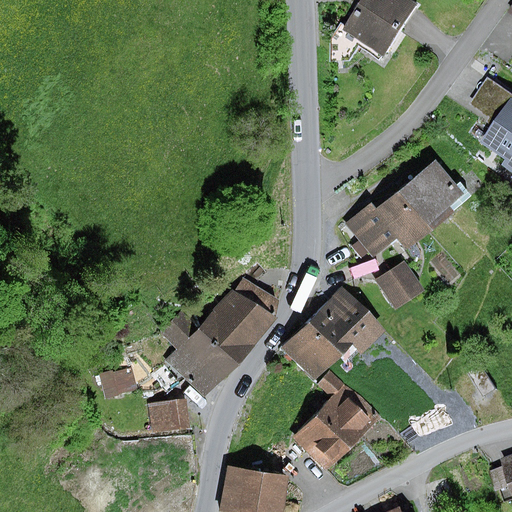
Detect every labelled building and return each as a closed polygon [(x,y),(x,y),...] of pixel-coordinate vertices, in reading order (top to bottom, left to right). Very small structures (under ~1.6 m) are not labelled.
[(362,0),(345,26),(343,29),(382,55),(416,5),(408,0),(362,0)] [(470,104),(497,121),(511,100),(511,99),(511,95),(487,79),(470,104)] [(511,100),(497,121),(482,142),(505,159),(501,165),(511,172),(511,100)] [(434,159),(397,190),(430,229),(471,195),(460,182),(456,185),(434,159)] [(372,203),(346,224),(359,241),(352,247),(361,259),(370,252),(374,257),(397,238),(406,249),(430,229),(397,190),(377,208),(372,203)] [(400,265),(374,280),(390,307),(416,291),(400,265)] [(214,311),(200,328),(239,364),(276,317),(279,301),(242,278),(234,292),(232,290),(213,310),(214,311)] [(342,290),(309,324),(341,356),(353,345),(361,353),(383,330),(342,290)] [(239,364),(200,328),(183,309),(159,332),(177,351),(165,361),(205,397),(239,364)] [(341,356),(309,324),(283,350),(315,382),(341,356)] [(164,368),(153,378),(166,393),(178,383),(164,368)] [(111,371),(98,374),(105,398),(137,389),(131,369),(112,374),(111,371)] [(332,398),(344,385),(330,372),(317,385),(332,398)] [(332,398),(293,437),(326,470),(378,417),(344,385),(332,398)] [(442,439),(461,428),(445,400),(425,411),(442,439)] [(182,401),(150,404),(153,432),(186,428),(182,401)] [(150,511),(151,500),(194,495),(189,436),(123,443),(121,485),(114,485),(112,510),(107,509),(107,511),(150,511)] [(511,456),(500,460),(502,467),(489,471),(496,492),(509,487),(511,495),(511,456)] [(288,477),(228,467),(220,510),(234,511),(282,511),(284,499),(288,477)]
